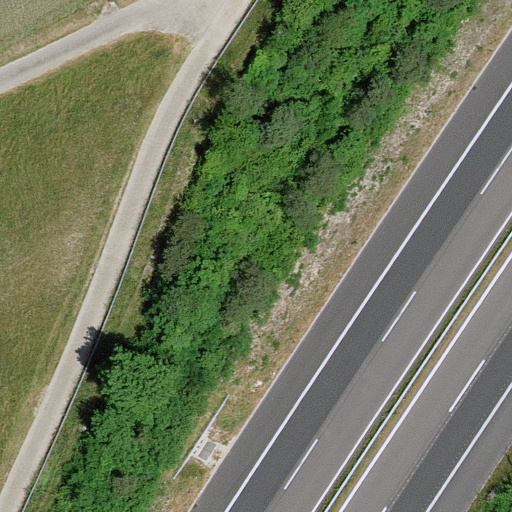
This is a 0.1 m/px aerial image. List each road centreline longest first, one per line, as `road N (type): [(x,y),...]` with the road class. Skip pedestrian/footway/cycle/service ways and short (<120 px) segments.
road 1 (track): [(4,511),(159,125),(234,0)]
road 2 (motorway): [(511,150),(269,511)]
road 3 (motorway): [(382,511),(511,319)]
road 4 (track): [(0,83),(185,0)]
